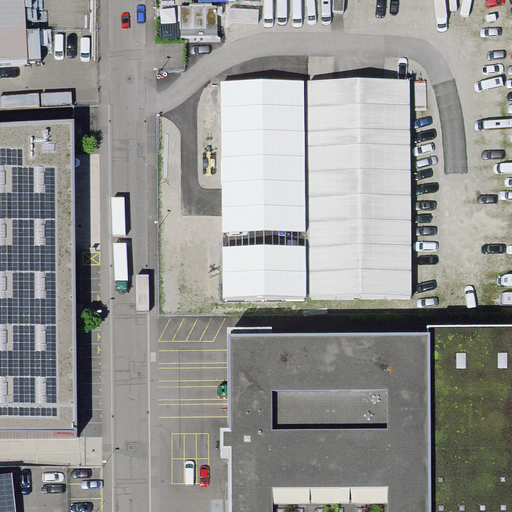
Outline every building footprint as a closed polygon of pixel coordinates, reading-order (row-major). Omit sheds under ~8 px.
[(18,0),(0,0),(0,64),(21,63),(18,0)] [(217,39),(216,9),(178,9),(179,40),(217,39)] [(409,87),(202,92),(205,303),(411,297),(409,87)] [(0,128),(0,234),(70,231),(64,125),(0,128)] [(511,511),(511,340),(222,344),(223,511),(511,511)] [(63,379),(0,379),(0,454),(64,454),(63,379)] [(0,511),(16,511),(13,477),(0,478),(0,511)]
